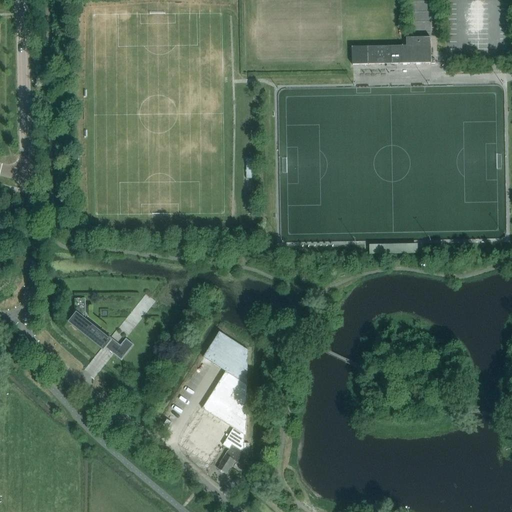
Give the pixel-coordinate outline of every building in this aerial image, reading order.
[(352,65),(430,64),(434,64),(434,60),(431,60),(430,38),(408,38),(406,38),(406,47),(352,48),(352,65)] [(417,254),(417,246),(368,246),(369,255),(417,254)] [(85,318),(85,299),(74,299),(74,324),(103,347),(110,338),(85,318)] [(174,332),(171,337),(175,340),(179,335),(174,332)] [(202,410),(182,442),(192,449),(190,451),(201,458),(202,455),(212,462),(222,446),(229,450),(225,456),(219,464),(220,465),(217,470),(225,475),(229,468),(230,469),(234,462),(238,465),(245,455),(243,454),(243,436),(245,436),(246,386),(246,352),(222,336),(205,362),(224,374),(202,410)] [(125,339),(113,355),(121,361),(133,346),(125,339)]
